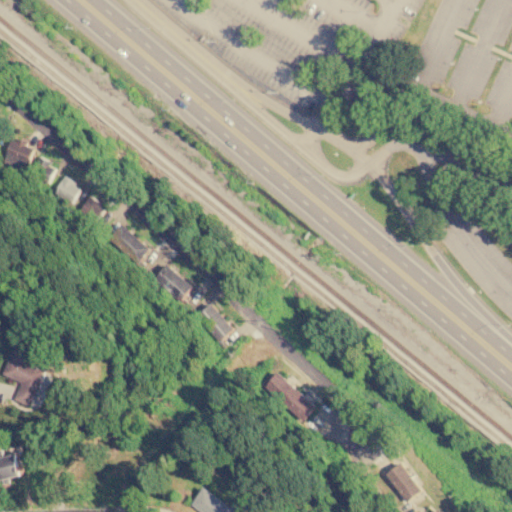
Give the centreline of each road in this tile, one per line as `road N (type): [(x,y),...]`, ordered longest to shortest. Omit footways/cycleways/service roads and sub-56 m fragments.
road 1 (primary): [(68,0),(511,386)]
road 2 (residential): [(402,511),(327,390),(244,304),(0,90)]
road 3 (primary): [(511,351),(101,0)]
road 4 (tertiary): [(511,344),(460,293),(374,167),(215,67)]
